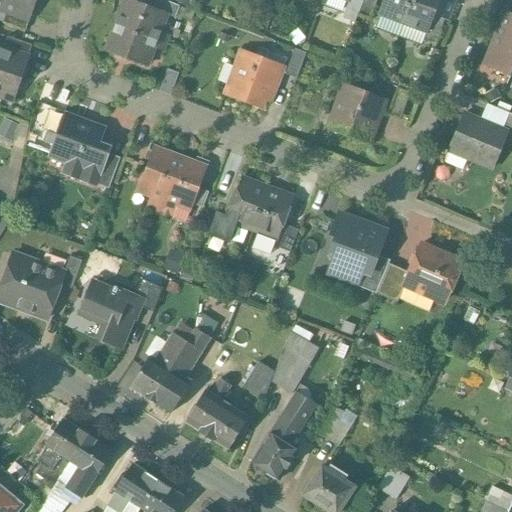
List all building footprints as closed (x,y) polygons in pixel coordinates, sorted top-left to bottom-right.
[(36,0),(0,0),(0,8),(7,11),(30,19),(36,0)] [(154,8),(131,0),(125,0),(116,24),(166,43),(169,35),(160,32),(167,15),(167,14),(154,8)] [(180,6),(164,0),(156,0),(154,8),(167,14),(167,15),(175,18),(180,6)] [(363,0),(349,0),(343,18),(355,23),(358,14),(363,0)] [(377,0),(363,0),(358,14),(370,19),(377,0)] [(384,0),(379,15),(403,24),(412,0),(384,0)] [(412,0),(403,24),(427,33),(433,15),(435,15),(440,0),(412,0)] [(30,19),(7,11),(3,22),(26,30),(30,19)] [(511,15),(506,13),(485,65),(510,75),(511,70),(511,15)] [(427,33),(424,39),(436,44),(445,19),(435,15),(433,15),(427,33)] [(166,43),(116,24),(106,51),(147,66),(154,48),(162,51),(166,43)] [(32,45),(8,37),(4,48),(28,57),(32,45)] [(0,59),(4,48),(0,46),(0,95),(13,100),(24,69),(0,60),(0,59)] [(28,57),(4,48),(0,59),(0,60),(24,69),(28,57)] [(295,49),(285,74),(297,78),(306,53),(295,49)] [(261,57),(241,50),(235,66),(237,67),(226,96),(262,109),(270,88),(275,90),(282,72),(259,63),(261,57)] [(387,101),(344,85),(332,114),(343,118),(338,132),(371,144),(387,101)] [(411,93),(399,88),(389,115),(401,120),(411,93)] [(509,113),(487,104),(480,121),(502,129),(504,125),(509,113)] [(106,127),(65,112),(49,154),(67,160),(64,169),(98,182),(101,176),(105,165),(105,164),(105,162),(103,157),(99,156),(103,147),(101,144),(100,144),(106,127)] [(480,121),(464,114),(449,150),(451,151),(446,163),(463,170),(467,158),(492,169),(508,132),(502,129),(480,121)] [(155,146),(139,189),(152,194),(146,210),(159,215),(181,156),(155,146)] [(181,156),(159,215),(172,220),(178,204),(191,209),(207,166),(181,156)] [(112,180),(101,176),(98,182),(97,184),(108,188),(112,180)] [(269,189),(241,178),(230,207),(226,217),(217,213),(209,235),(229,242),(235,225),(253,232),(269,189)] [(293,198),(269,189),(253,232),(258,234),(252,248),(271,254),(276,240),(277,241),(293,198)] [(353,220),(340,215),(332,235),(337,237),(332,251),(337,253),(330,273),(356,283),(357,283),(364,264),(373,267),(377,255),(385,235),(363,227),(365,222),(354,218),(353,220)] [(287,226),(279,248),(290,252),(299,230),(287,226)] [(463,262),(421,244),(409,272),(404,283),(405,284),(445,301),(463,262)] [(184,256),(172,252),(166,269),(178,273),(184,256)] [(64,274),(13,254),(0,288),(0,300),(48,319),(60,285),(64,274)] [(377,255),(373,267),(364,264),(357,283),(356,283),(355,286),(376,294),(376,293),(389,264),(390,260),(377,255)] [(82,261),(70,257),(64,274),(60,285),(72,289),(82,261)] [(389,264),(376,293),(397,302),(405,284),(404,283),(409,272),(389,264)] [(163,288),(142,280),(135,295),(143,299),(139,307),(153,312),(163,288)] [(135,295),(115,286),(114,288),(110,286),(107,293),(89,285),(80,309),(99,317),(102,325),(96,340),(120,349),(135,312),(137,313),(139,307),(143,299),(135,295)] [(187,342),(150,401),(171,414),(191,382),(186,379),(211,338),(195,329),(186,342),(187,342)] [(150,357),(130,388),(150,401),(187,342),(186,342),(172,333),(155,360),(150,357)] [(316,349),(290,334),(275,373),(274,373),(271,382),(292,394),(310,365),(308,364),(316,349)] [(274,373),(258,363),(244,385),(265,398),(271,382),(274,373)] [(220,380),(211,393),(206,390),(185,423),(227,449),(248,417),(222,400),(230,387),(220,380)] [(297,395),(271,435),(270,435),(252,462),(266,471),(267,474),(274,479),(278,478),(279,479),(297,451),(288,446),(314,405),(297,395)] [(345,414),(329,404),(317,433),(328,440),(340,422),(345,414)] [(88,434),(63,418),(36,461),(52,471),(62,456),(71,461),(88,434)] [(340,422),(328,440),(338,447),(350,429),(340,422)] [(88,434),(71,461),(79,466),(66,487),(74,492),(73,492),(82,498),(112,451),(88,434)] [(158,480),(133,464),(107,505),(118,511),(122,511),(130,500),(141,507),(158,480)] [(345,473),(331,464),(328,469),(323,466),(305,494),(332,511),(339,511),(356,487),(342,478),(345,473)] [(410,479),(391,468),(376,491),(395,502),(410,479)] [(173,511),(184,497),(158,480),(141,507),(148,511),(173,511)] [(507,511),(511,501),(511,496),(493,489),(483,511),(507,511)] [(0,511),(12,511),(18,506),(0,490),(0,511)] [(51,494),(41,511),(59,511),(65,501),(51,494)]
